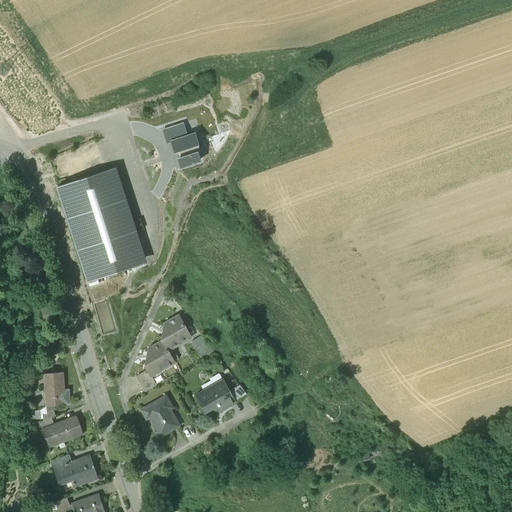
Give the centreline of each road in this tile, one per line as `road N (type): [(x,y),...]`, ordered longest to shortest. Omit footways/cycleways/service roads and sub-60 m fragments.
road 1 (track): [(499,0),(330,60),(266,110),(217,178),(271,242),(343,364),(336,376),(255,410)]
road 2 (residential): [(140,511),(26,160),(0,149)]
road 3 (track): [(217,178),(162,291)]
